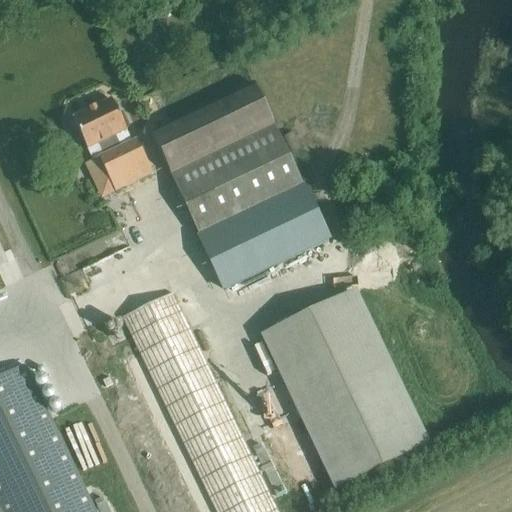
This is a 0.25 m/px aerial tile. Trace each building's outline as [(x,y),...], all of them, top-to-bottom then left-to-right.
[(150,133),(200,241),(224,291),(328,242),(253,84),(150,133)] [(152,175),(135,140),(131,143),(126,132),(111,101),(72,119),(87,150),(92,161),(97,158),(114,193),(152,175)] [(277,511),(173,295),(122,320),(214,511),(277,511)] [(354,296),(266,339),(334,488),(426,445),(354,296)] [(0,380),(0,511),(93,511),(24,369),(0,380)]
